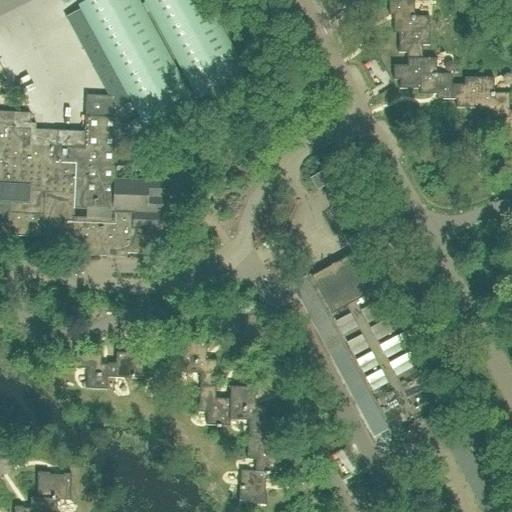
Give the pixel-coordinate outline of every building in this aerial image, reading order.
[(142,36),(165,27),(154,0),(152,0),(132,8),(142,36)] [(414,1),(388,0),(388,16),(393,16),(393,34),(398,34),(398,53),(407,54),(407,66),(393,66),(393,81),(399,81),(399,89),(418,90),(418,95),(436,95),(436,100),(456,100),(456,109),(476,109),(476,114),(493,114),(493,133),(499,133),(499,142),(511,141),(511,111),(508,111),(508,94),(493,94),(493,78),(464,78),(464,85),(451,85),(451,75),(436,74),(436,59),(422,59),(422,46),(429,46),(429,17),(413,17),(414,1)] [(68,35),(90,61),(98,55),(76,28),(68,35)] [(164,57),(141,65),(161,122),(185,113),(164,57)] [(120,98),(88,96),(84,165),(72,164),(73,148),(59,148),(60,132),(37,130),(38,125),(32,124),(32,114),(0,112),(0,235),(51,238),(50,255),(104,258),(104,254),(143,256),(145,231),(153,231),(155,207),(156,183),(116,181),(117,155),(120,98)] [(349,260),(311,278),(332,318),(383,292),(351,226),(337,232),(349,260)] [(397,317),(373,328),(381,346),(405,335),(397,317)] [(208,342),(181,341),(180,353),(170,352),(170,354),(156,354),(156,352),(148,351),(148,353),(137,353),(137,354),(115,353),(115,364),(109,364),(109,366),(101,365),(101,354),(74,353),(74,369),(88,370),(88,389),(106,390),(107,378),(148,380),(148,378),(180,380),(181,371),(200,372),(198,412),(208,413),(208,426),(216,426),(216,428),(220,428),(220,426),(229,427),(229,418),(248,419),(246,459),(257,460),(256,471),(239,470),(238,503),(264,504),(265,492),(263,492),(264,479),(266,479),(266,474),(268,474),(268,473),(277,473),(279,447),(263,446),(265,408),(254,408),(254,397),(256,397),(256,389),(229,388),(229,400),(215,399),(216,361),(205,361),(206,350),(208,350),(208,342)] [(437,374),(407,386),(415,406),(445,394),(437,374)] [(46,469),(35,469),(35,494),(28,494),(28,505),(20,505),(20,503),(13,503),(13,511),(40,511),(55,511),(55,496),(68,496),(68,471),(46,471),(46,469)]
